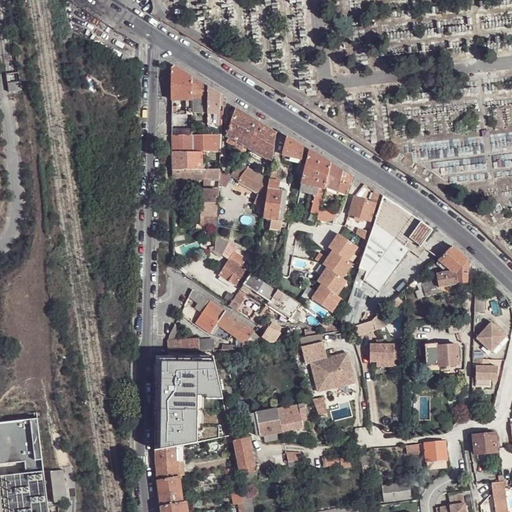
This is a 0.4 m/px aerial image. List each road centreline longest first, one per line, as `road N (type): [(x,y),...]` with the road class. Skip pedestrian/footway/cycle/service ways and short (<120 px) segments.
road 1 (tertiary): [(153,35),(396,186),(511,281)]
road 2 (residential): [(146,315),(153,35)]
road 3 (residential): [(148,511),(146,315)]
road 4 (unknown): [(0,243),(18,210),(0,68)]
road 5 (unclassified): [(146,315),(167,310),(190,283),(261,333)]
